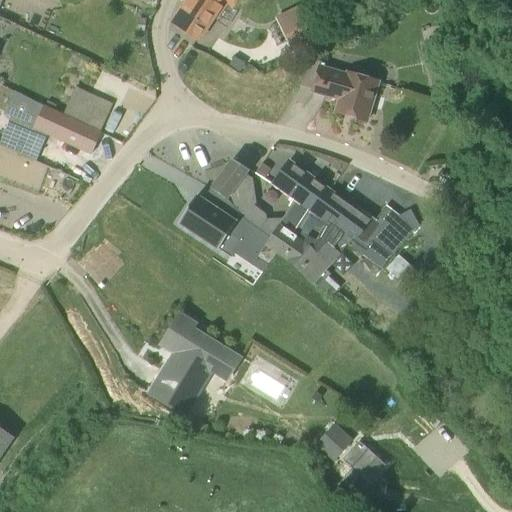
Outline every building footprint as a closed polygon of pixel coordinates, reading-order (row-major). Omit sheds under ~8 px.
[(215,21),(216,22),(228,5),(233,9),(238,0),(220,0),(219,2),(221,3),(220,5),(212,0),(188,0),(172,24),(200,43),(215,21)] [(293,53),(331,35),(314,0),(312,0),(276,17),(293,53)] [(425,74),(427,74),(431,73),(448,69),(441,42),(425,46),(424,41),(417,43),(423,72),(424,73),(425,74)] [(320,67),(315,86),(342,94),(336,113),(367,122),(379,82),(348,73),(347,75),(320,67)] [(64,115),(101,132),(113,105),(75,89),(64,115)] [(35,122),(42,100),(14,91),(7,113),(35,122)] [(37,129),(49,134),(93,153),(102,132),(101,132),(64,115),(46,108),(37,129)] [(0,145),(0,146),(37,162),(45,144),(8,128),(0,145)] [(175,185),(182,174),(159,159),(152,169),(175,185)] [(212,190),(227,202),(221,212),(203,201),(197,197),(179,223),(230,257),(231,258),(234,254),(263,273),(268,265),(258,258),(270,238),(284,218),(269,219),(268,214),(257,206),(258,203),(254,179),(247,175),(250,171),(233,160),(212,190)] [(318,210),(331,193),(328,191),(328,192),(308,178),(309,177),(289,164),(274,186),(289,197),(293,192),(318,210)] [(290,264),(307,279),(313,286),(315,283),(345,308),(350,302),(338,290),(335,293),(319,279),(342,253),(329,243),(335,234),(382,268),(391,256),(417,227),(420,225),(411,210),(400,216),(387,207),(378,221),(356,206),(354,209),(341,200),(344,196),(334,189),(331,193),(318,210),(293,192),(289,197),(296,202),(285,218),(284,218),(270,238),(258,258),(268,265),(276,254),(290,264)] [(253,286),(263,273),(234,254),(231,258),(230,257),(223,267),(253,286)] [(146,393),(150,395),(186,417),(215,371),(228,379),(240,360),(192,330),(195,325),(180,316),(162,345),(176,354),(159,381),(155,379),(146,393)] [(0,454),(12,436),(0,428),(0,454)] [(338,431),(323,447),(336,460),(351,443),(338,431)]
